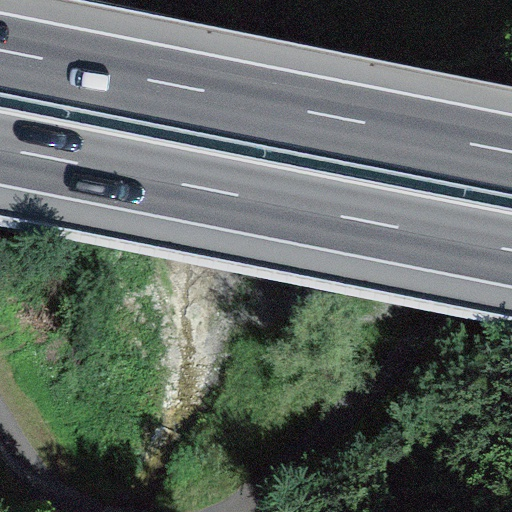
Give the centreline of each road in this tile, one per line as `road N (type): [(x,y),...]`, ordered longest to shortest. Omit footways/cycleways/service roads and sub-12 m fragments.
road 1 (motorway): [(511,153),(0,48)]
road 2 (motorway): [(0,151),(511,254)]
